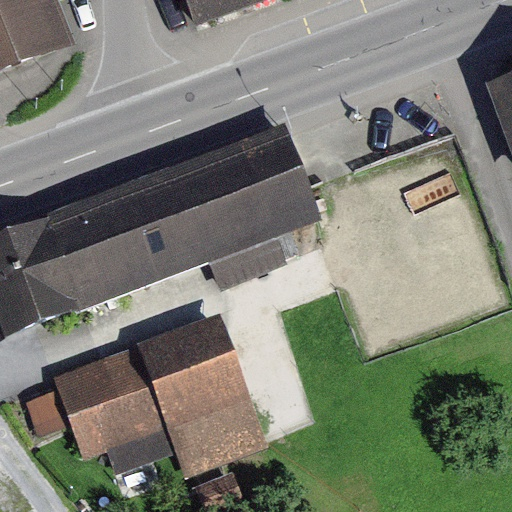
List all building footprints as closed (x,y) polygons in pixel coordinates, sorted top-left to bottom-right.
[(0,0),(0,89),(91,54),(70,0),(0,0)] [(195,0),(208,35),(312,0),(195,0)] [(511,82),(496,88),(511,135),(511,82)] [(299,144),(0,247),(0,332),(5,347),(330,234),(299,144)] [(227,324),(65,384),(98,473),(180,443),(191,472),(272,442),(227,324)]
